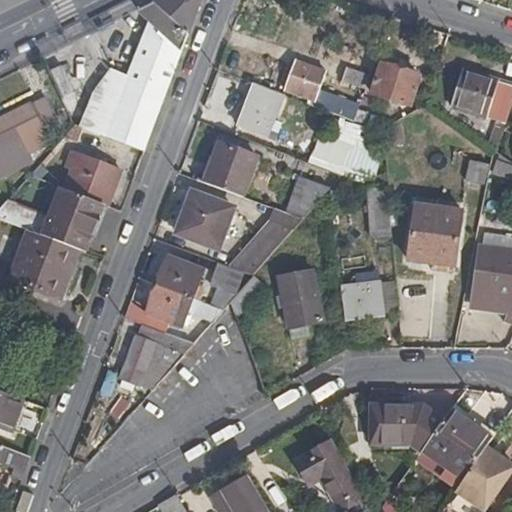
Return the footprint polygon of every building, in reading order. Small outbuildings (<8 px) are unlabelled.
[(132,113),(157,120),(201,0),(161,0),(138,12),(156,27),(124,110),(132,113)] [(315,102),(314,107),(355,123),(361,105),(320,91),(326,73),(295,62),(285,92),(315,102)] [(381,66),(373,95),(411,107),(420,77),(381,66)] [(342,82),(366,89),(370,76),(347,69),(342,82)] [(498,121),(491,148),(498,153),(511,108),(511,87),(465,73),(461,85),(454,109),(498,121)] [(86,75),(74,77),(78,98),(90,96),(86,75)] [(268,137),(271,128),(283,96),(254,85),(239,127),(268,137)] [(0,152),(23,141),(30,156),(46,148),(38,132),(54,124),(42,99),(0,120),(0,152)] [(122,145),(132,113),(124,110),(114,142),(122,145)] [(144,153),(157,120),(132,113),(122,145),(144,153)] [(402,141),(400,121),(384,131),(385,143),(402,141)] [(271,128),(268,137),(274,139),(278,130),(271,128)] [(220,144),(205,184),(243,198),(259,159),(220,144)] [(311,149),(306,163),(343,177),(353,166),(311,149)] [(79,156),(66,191),(104,206),(107,207),(121,171),(79,156)] [(480,182),(485,163),(469,159),(464,178),(480,182)] [(301,179),(287,215),(304,221),(329,193),(331,190),(301,179)] [(373,237),(393,235),(389,196),(368,188),(373,237)] [(52,216),(8,201),(0,210),(0,220),(28,231),(80,250),(86,252),(104,206),(66,191),(62,190),(52,216)] [(179,234),(219,249),(234,210),(193,195),(179,234)] [(429,260),(458,264),(463,212),(417,207),(411,262),(428,264),(429,260)] [(269,222),(230,268),(245,273),(255,277),(304,221),(287,215),(274,210),(269,222)] [(62,300),(80,250),(28,231),(10,281),(62,300)] [(481,246),(511,251),(511,239),(483,235),(481,246)] [(511,251),(481,246),(472,308),(511,313),(511,251)] [(169,258),(159,284),(194,297),(204,271),(169,258)] [(429,260),(428,264),(435,265),(434,271),(455,273),(456,266),(457,266),(458,264),(429,260)] [(238,292),(245,273),(230,268),(225,266),(218,285),(221,286),(214,305),(224,309),(238,292)] [(324,321),(314,272),(281,278),(293,337),(311,334),(309,324),(324,321)] [(267,287),(255,277),(233,302),(239,318),(267,287)] [(383,285),(386,315),(400,313),(397,283),(383,285)] [(187,315),(194,297),(159,284),(143,326),(178,339),(187,315)] [(386,315),(383,285),(342,289),(346,319),(386,315)] [(0,372),(0,338),(13,310),(0,305),(0,386),(6,375),(0,372)] [(187,315),(178,339),(195,345),(213,324),(187,315)] [(155,344),(185,356),(195,345),(178,339),(143,326),(124,379),(139,385),(155,344)] [(155,344),(139,385),(154,391),(185,356),(155,344)] [(101,391),(113,394),(120,375),(109,371),(101,391)] [(0,428),(13,433),(24,400),(0,391),(0,428)] [(487,430),(454,407),(450,414),(469,427),(471,425),(485,434),(487,430)] [(408,442),(422,452),(442,425),(420,410),(373,411),(373,442),(408,442)] [(495,435),(487,430),(485,434),(471,425),(469,427),(450,414),(442,425),(422,452),(445,467),(446,468),(463,480),(487,446),(495,435)] [(317,473),(321,480),(337,507),(359,495),(334,452),(337,450),(332,440),(294,463),(305,481),(317,473)] [(0,464),(25,474),(31,457),(0,445),(0,464)] [(485,511),(486,511),(511,474),(511,463),(487,446),(463,480),(457,489),(456,491),(485,511)] [(463,480),(446,468),(440,477),(457,489),(463,480)] [(317,473),(305,481),(309,487),(321,480),(317,473)] [(273,511),(253,476),(215,498),(222,511),(273,511)] [(163,505),(167,511),(187,511),(178,496),(163,505)]
